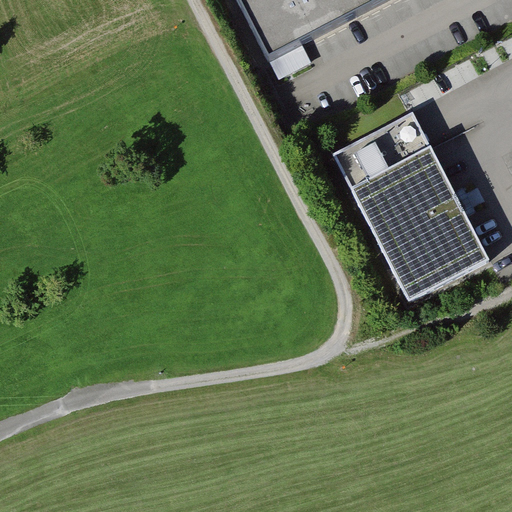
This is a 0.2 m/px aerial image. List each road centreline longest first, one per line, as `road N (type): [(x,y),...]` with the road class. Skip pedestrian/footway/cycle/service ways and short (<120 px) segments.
road 1 (track): [(195,0),(336,271),(346,300),(334,349)]
road 2 (track): [(334,349),(314,362),(113,393),(0,433)]
